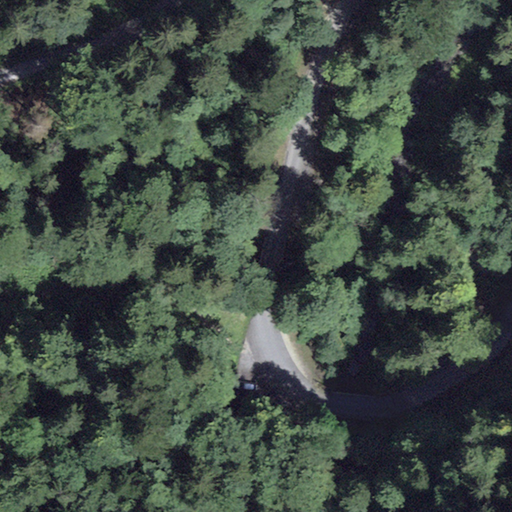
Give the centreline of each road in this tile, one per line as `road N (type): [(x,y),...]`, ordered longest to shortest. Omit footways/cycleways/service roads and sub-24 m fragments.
road 1 (unclassified): [(347,0),(312,97),(269,294),(283,369),(330,403),(389,409),(480,375),(511,335)]
road 2 (track): [(271,336),(129,276),(49,274),(0,290)]
road 3 (track): [(0,74),(137,27),(174,0)]
